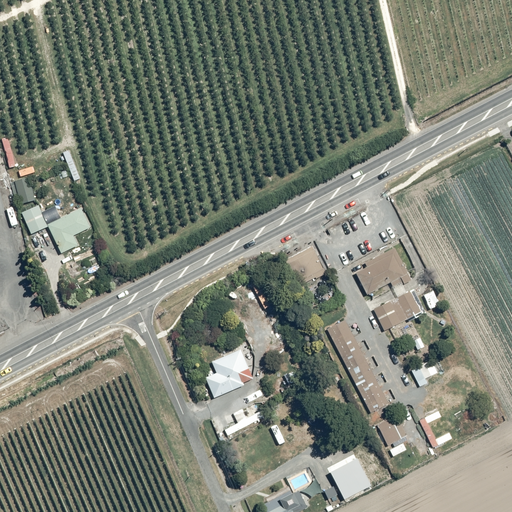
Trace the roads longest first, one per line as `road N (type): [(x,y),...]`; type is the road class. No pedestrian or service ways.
road 1 (primary): [(129,291),(511,92)]
road 2 (primary): [(511,111),(136,305)]
road 3 (unclassified): [(224,511),(136,305)]
road 4 (primary): [(136,305),(0,376)]
road 5 (primary): [(0,358),(129,291)]
